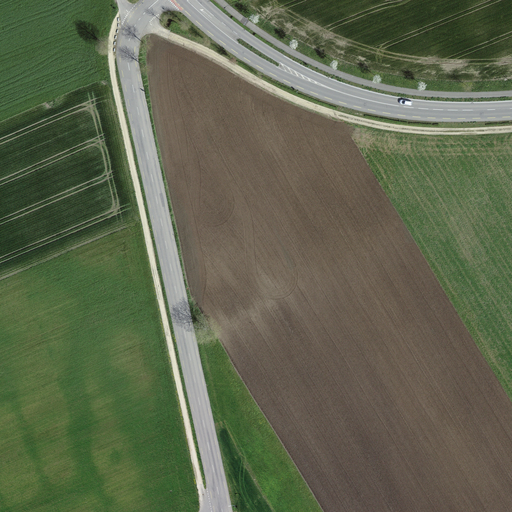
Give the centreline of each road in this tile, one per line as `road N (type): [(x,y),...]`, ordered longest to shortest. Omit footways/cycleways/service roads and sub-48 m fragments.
road 1 (track): [(511,128),(434,133),(356,120),(279,93),(138,19),(113,31),(112,76),(201,489),(215,511)]
road 2 (tertiary): [(138,19),(127,43),(129,71),(221,511)]
road 3 (primary): [(511,108),(407,107),(337,91),(248,46),(192,0)]
